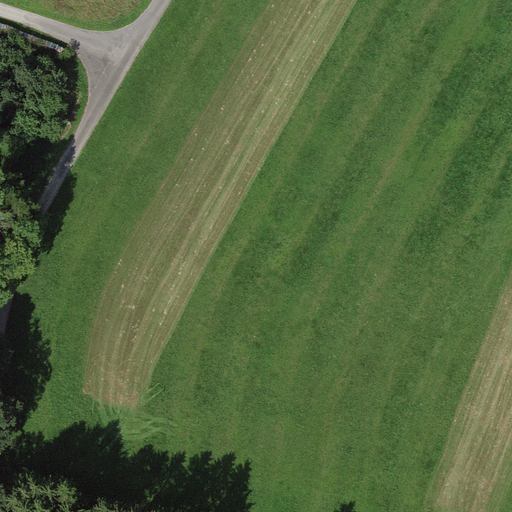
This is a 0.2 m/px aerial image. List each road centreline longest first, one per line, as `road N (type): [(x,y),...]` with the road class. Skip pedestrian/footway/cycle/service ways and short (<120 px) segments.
road 1 (track): [(123,65),(50,186),(11,294),(0,356)]
road 2 (track): [(123,65),(70,34),(0,12)]
